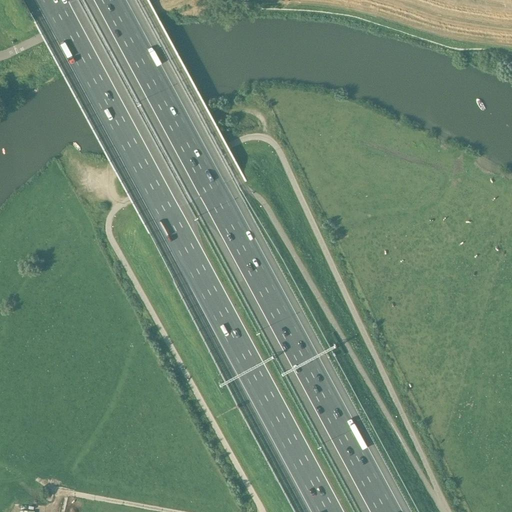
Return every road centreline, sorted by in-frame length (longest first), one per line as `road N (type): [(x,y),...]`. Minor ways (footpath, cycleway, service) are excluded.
road 1 (motorway): [(385,511),(109,0)]
road 2 (motorway): [(49,0),(324,511)]
road 3 (track): [(111,177),(24,287),(0,354)]
road 4 (track): [(266,138),(253,108),(170,135),(111,177)]
road 5 (unclassified): [(129,0),(18,53)]
